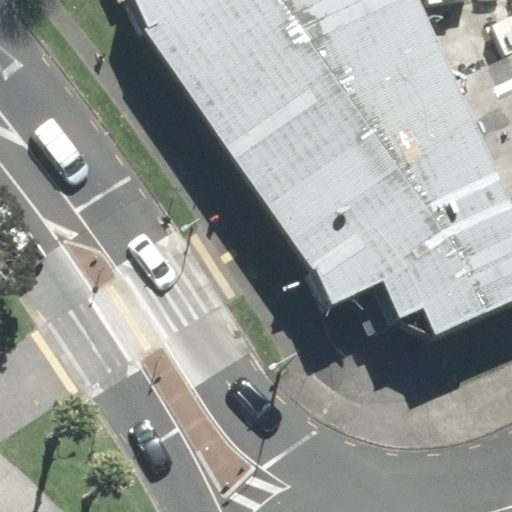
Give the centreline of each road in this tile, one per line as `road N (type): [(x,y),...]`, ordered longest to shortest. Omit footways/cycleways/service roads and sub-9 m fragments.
road 1 (secondary): [(101,267),(269,415),(339,509)]
road 2 (secondary): [(201,511),(114,327),(101,267)]
road 3 (unclassified): [(339,509),(435,500),(511,479)]
road 4 (secondary): [(101,267),(0,137)]
